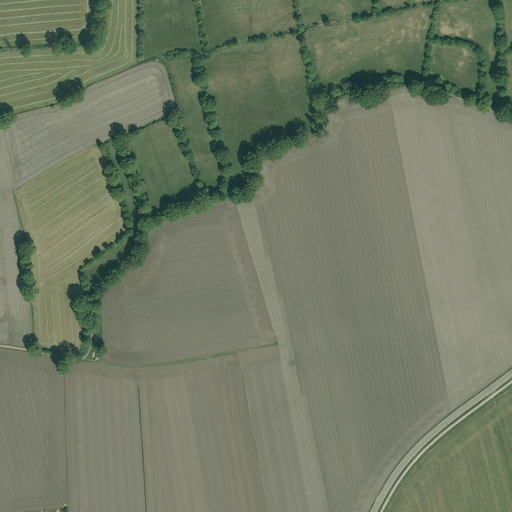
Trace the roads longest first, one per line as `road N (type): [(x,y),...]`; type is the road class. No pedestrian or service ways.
road 1 (tertiary): [(373,511),(410,454),(511,373)]
road 2 (track): [(84,356),(145,367),(275,345)]
